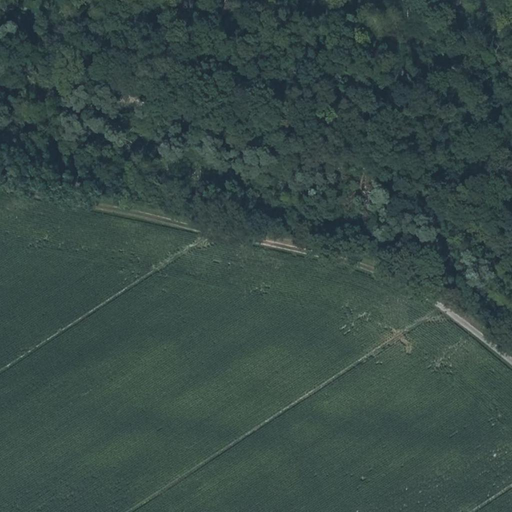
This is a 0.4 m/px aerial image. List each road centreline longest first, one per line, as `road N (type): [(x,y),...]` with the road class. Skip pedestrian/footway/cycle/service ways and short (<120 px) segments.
road 1 (track): [(511,78),(321,66),(275,43),(231,35),(163,33),(120,43),(140,78),(245,119),(301,116),(330,126),(439,193),(511,223)]
road 2 (track): [(0,178),(383,271),(429,295),(511,364)]
